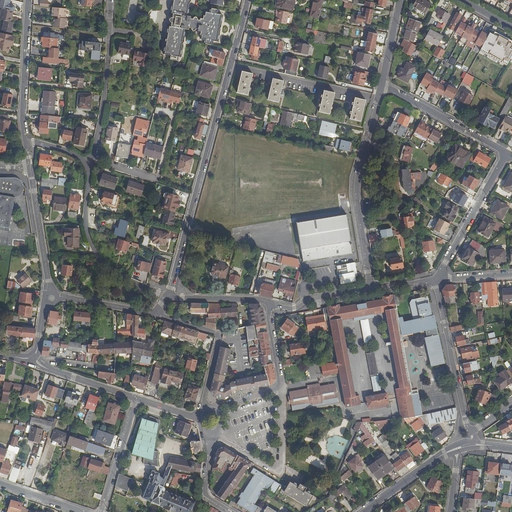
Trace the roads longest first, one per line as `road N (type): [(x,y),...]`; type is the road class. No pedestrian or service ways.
road 1 (residential): [(165,297),(248,0)]
road 2 (residential): [(370,287),(354,185),(380,86)]
road 3 (residential): [(89,164),(84,228),(97,256),(165,297)]
road 4 (residential): [(276,388),(284,399),(281,470),(214,431)]
road 5 (residential): [(472,436),(436,279)]
road 6 (residential): [(109,11),(92,157)]
road 7 (residential): [(506,153),(436,279)]
road 8 (residential): [(203,411),(218,335),(156,314)]
road 9 (residential): [(380,86),(506,153)]
road 10 (residential): [(28,0),(26,142)]
road 11 (residential): [(29,165),(49,291)]
